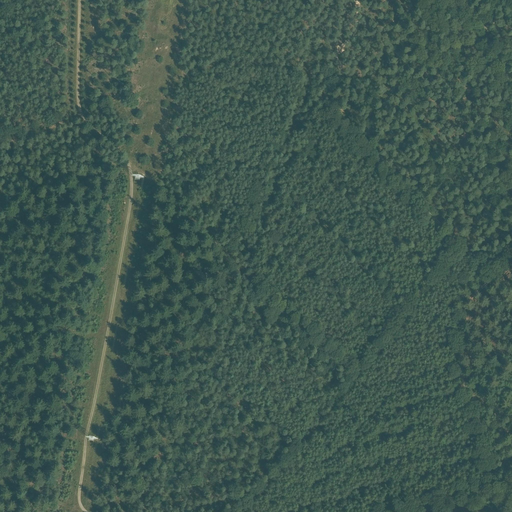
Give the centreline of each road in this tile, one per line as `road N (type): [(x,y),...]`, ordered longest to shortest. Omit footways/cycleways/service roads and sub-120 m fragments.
road 1 (track): [(78,0),(80,116),(128,161),(130,178),(79,482),(82,511)]
road 2 (track): [(128,161),(356,379),(463,251)]
road 3 (track): [(511,254),(463,251),(322,109),(325,71),(351,37),(354,0)]
road 4 (track): [(501,511),(459,355),(464,305),(511,255)]
